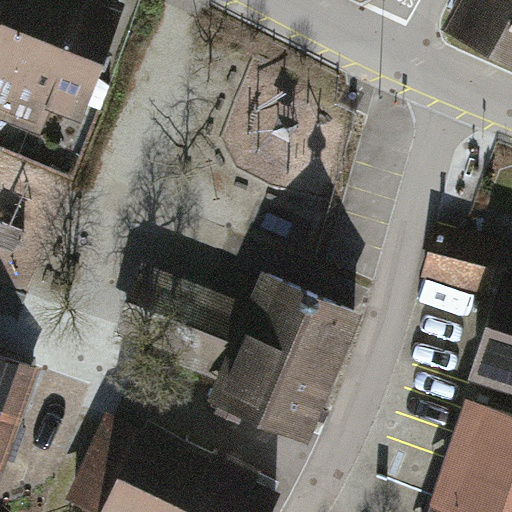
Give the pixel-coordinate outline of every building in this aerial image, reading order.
[(121,14),(81,0),(0,0),(0,118),(72,145),(121,14)] [(511,0),(463,0),(442,43),(511,79),(511,0)] [(506,248),(435,229),(421,284),(491,303),(506,248)] [(511,258),(505,256),(491,303),(465,385),(511,399),(511,258)] [(227,375),(254,308),(146,265),(119,333),(227,375)] [(358,313),(265,279),(254,308),(227,375),(211,414),(306,450),(358,313)] [(0,471),(35,376),(0,362),(0,471)] [(511,511),(511,421),(464,407),(431,511),(511,511)] [(272,511),(287,481),(109,408),(59,511),(272,511)]
